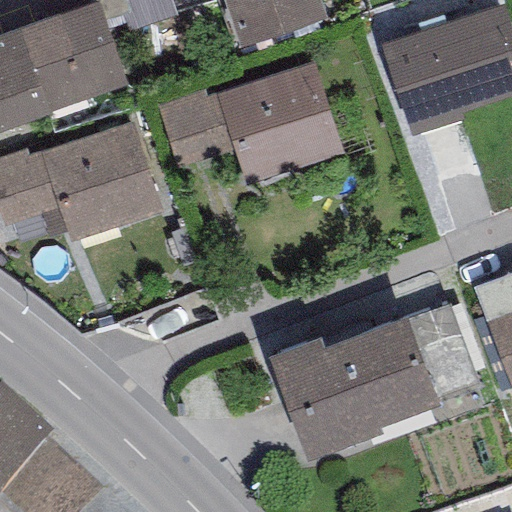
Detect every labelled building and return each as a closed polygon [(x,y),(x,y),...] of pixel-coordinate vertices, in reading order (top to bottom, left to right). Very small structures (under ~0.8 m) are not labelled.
[(101,0),(59,0),(0,20),(0,116),(126,74),(101,0)] [(229,0),(239,31),(326,3),(325,0),(229,0)] [(511,29),(502,0),(480,0),(380,34),(411,124),(463,107),(461,101),(511,83),(511,29)] [(204,84),(157,100),(178,163),(236,143),(247,176),(341,144),(311,55),(207,90),(204,84)] [(28,142),(0,151),(0,214),(2,221),(60,202),(71,235),(165,203),(135,114),(30,149),(28,142)] [(511,291),(484,302),(511,379),(511,291)] [(321,321),(270,341),(309,444),(380,417),(377,410),(438,387),(405,301),(325,331),(321,321)] [(0,418),(0,417),(0,499),(19,482),(47,511),(55,511),(88,482),(15,404),(0,418)]
